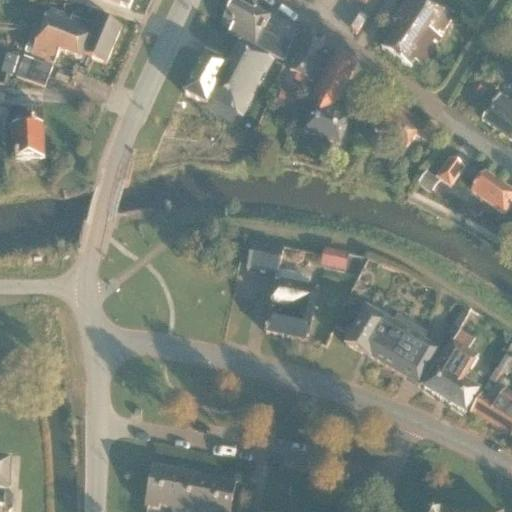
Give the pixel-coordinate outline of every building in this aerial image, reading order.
[(100,0),(129,11),(133,0),(100,0)] [(439,40),(455,16),(428,0),(408,0),(393,23),(399,27),(383,50),(413,68),(417,64),(423,68),(441,41),(439,40)] [(232,33),(256,46),(254,50),(283,64),(292,45),(280,38),(278,43),(262,34),(270,19),(256,11),(254,15),(234,4),(232,8),(228,5),(222,16),(226,18),(224,21),(236,27),(232,33)] [(51,12),(43,31),(36,28),(25,54),(55,67),(59,55),(81,63),(83,57),(106,67),(113,49),(113,50),(121,30),(98,20),(93,30),(51,12)] [(315,83),(331,51),(308,37),(292,73),(301,77),(315,83)] [(243,120),(275,63),(239,44),(225,69),(206,58),(185,95),(207,107),(210,102),(243,120)] [(331,51),(315,83),(308,98),(318,102),(305,133),(340,149),(355,114),(337,108),(355,66),(331,51)] [(33,63),(24,84),(44,92),(53,70),(33,63)] [(425,145),(436,126),(426,119),(422,125),(388,102),(391,98),(383,92),(373,107),(381,112),(372,126),(407,150),(415,138),(425,145)] [(511,142),(511,105),(498,96),(481,121),(511,142)] [(41,145),(43,145),(42,112),(9,113),(10,131),(12,131),(12,146),(15,146),(15,164),(42,163),(41,145)] [(450,191),(465,171),(451,161),(436,182),(427,175),(419,185),(432,195),(440,184),(450,191)] [(471,194),(503,217),(511,204),(511,193),(485,175),(471,194)] [(277,278),(283,253),(252,247),(247,272),(277,278)] [(331,251),(328,269),(353,273),(356,256),(331,251)] [(318,293),(278,285),(276,284),(265,335),(307,344),(318,293)] [(423,343),(376,315),(365,308),(343,346),(370,362),(371,360),(419,389),(440,353),(425,345),(423,343)] [(452,342),(423,389),(465,415),(479,392),(464,383),(479,359),(452,342)] [(498,406),(484,397),(472,415),(511,440),(511,396),(506,393),(498,406)] [(12,511),(13,501),(10,497),(12,465),(0,464),(0,511),(12,511)] [(144,509),(159,511),(160,509),(173,511),(181,475),(153,469),(144,509)] [(202,511),(208,481),(181,475),(173,511),(202,511)] [(231,511),(236,486),(208,481),(202,511),(231,511)]
